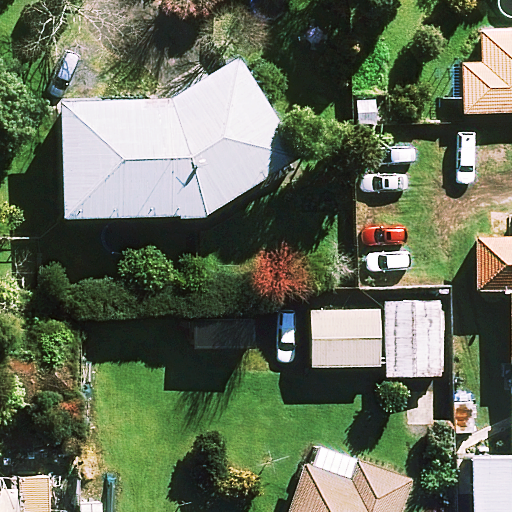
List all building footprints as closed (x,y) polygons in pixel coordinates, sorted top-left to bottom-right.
[(511,36),(480,37),(481,74),(463,75),(464,120),(511,118),(511,36)] [(193,71),(134,102),(56,103),(58,231),(198,229),(290,174),(237,69),(202,88),(193,71)] [(511,246),(475,246),(476,299),(511,299),(511,403),(511,402),(511,246)] [(443,296),(385,291),(378,381),(435,386),(443,296)] [(60,356),(5,356),(5,406),(60,406),(60,356)] [(402,511),(412,484),(311,452),(286,511),(402,511)] [(511,511),(511,463),(472,465),(472,511),(511,511)] [(20,481),(20,501),(0,500),(0,511),(46,511),(46,480),(20,481)]
